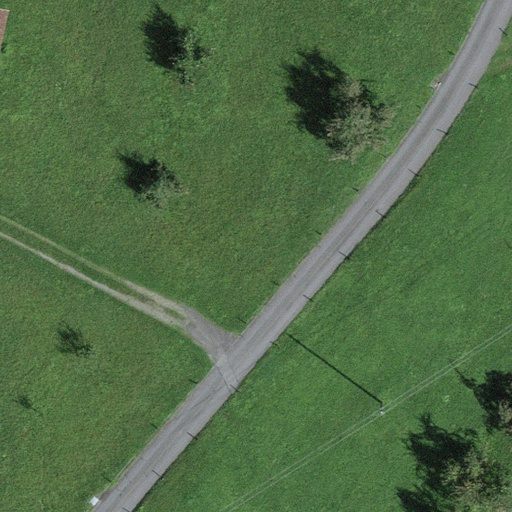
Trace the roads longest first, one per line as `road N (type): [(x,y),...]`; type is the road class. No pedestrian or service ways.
road 1 (unclassified): [(113,511),(441,113),(502,0)]
road 2 (track): [(240,358),(0,222)]
